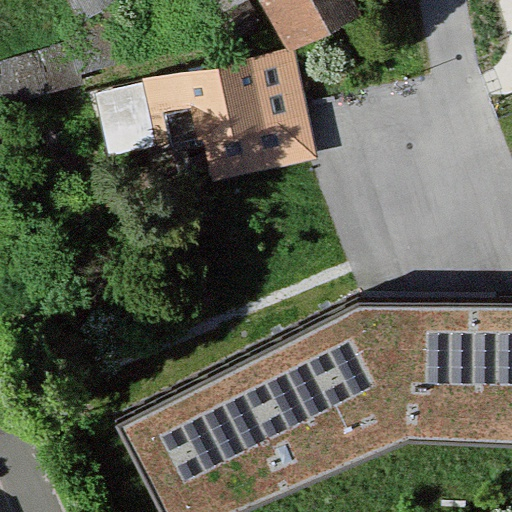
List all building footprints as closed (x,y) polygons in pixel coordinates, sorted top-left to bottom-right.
[(116,0),(72,0),(84,20),(116,0)] [(262,17),(252,0),(225,0),(221,3),(237,31),(262,17)] [(344,15),(335,0),(270,0),(293,42),(344,15)] [(119,23),(79,36),(88,61),(127,49),(119,23)] [(66,39),(0,55),(0,97),(76,78),(66,39)] [(291,48),(149,79),(161,134),(207,124),(218,170),(313,149),(291,48)] [(506,127),(421,145),(446,261),(511,247),(511,131),(507,133),(506,127)] [(511,296),(361,296),(127,413),(178,511),(184,511),(407,418),(511,422),(511,296)]
